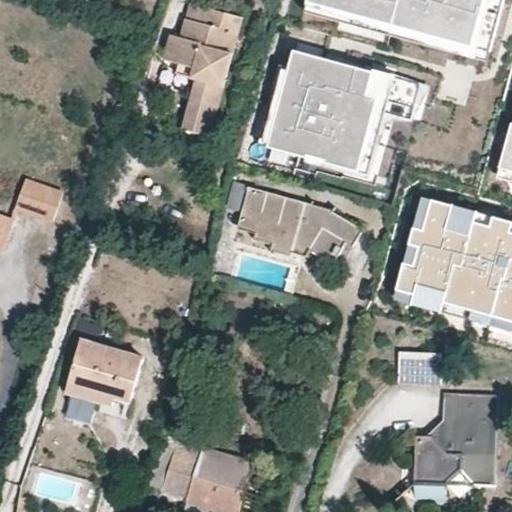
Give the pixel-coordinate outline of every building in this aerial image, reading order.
[(483,0),(472,46),(306,4),(304,13),(487,60),(501,0),(483,0)] [(307,0),(306,4),(472,46),(483,0),(307,0)] [(194,68),(192,76),(197,78),(184,129),(211,137),(243,17),(192,3),(182,37),(171,34),(164,59),(181,64),(194,68)] [(290,69),(269,149),(370,175),(386,113),(395,78),(294,52),(290,69)] [(186,74),(192,76),(194,68),(181,64),(178,72),(186,74)] [(260,147),(269,149),(290,69),(280,67),(260,147)] [(395,78),(386,113),(411,119),(420,84),(395,78)] [(511,128),(501,168),(511,171),(511,128)] [(64,193),(26,180),(15,209),(54,222),(64,193)] [(296,240),(312,250),(334,262),(342,251),(348,242),(354,245),(364,230),(334,212),(334,210),(251,187),(240,226),(258,231),(257,237),(274,242),(274,248),(293,252),(296,240)] [(511,221),(424,196),(396,298),(444,312),(447,302),(511,320),(511,221)] [(0,247),(4,249),(15,218),(0,212),(0,247)] [(309,257),(312,250),(296,240),(293,252),(309,257)] [(511,320),(447,302),(444,312),(511,331),(511,320)] [(71,384),(116,397),(124,399),(132,401),(144,358),(82,341),(71,384)] [(437,353),(399,352),(398,382),(436,383),(437,353)] [(211,374),(186,367),(176,404),(196,409),(200,396),(205,398),(211,374)] [(113,406),(116,397),(71,384),(68,393),(113,406)] [(495,400),(448,398),(446,424),(439,429),(432,437),(417,436),(415,500),(447,501),(447,487),(463,473),(476,487),(493,488),(495,400)] [(166,423),(148,486),(163,491),(176,447),(202,455),(203,447),(186,441),(189,430),(166,423)] [(176,447),(163,491),(188,499),(187,502),(219,511),(238,511),(245,489),(249,478),(254,463),(203,447),(202,455),(176,447)] [(262,466),(254,463),(249,478),(258,481),(262,468),(262,466)] [(163,491),(148,486),(144,501),(158,505),(163,491)] [(263,511),(268,496),(245,489),(238,511),(263,511)] [(219,511),(187,502),(184,511),(219,511)]
